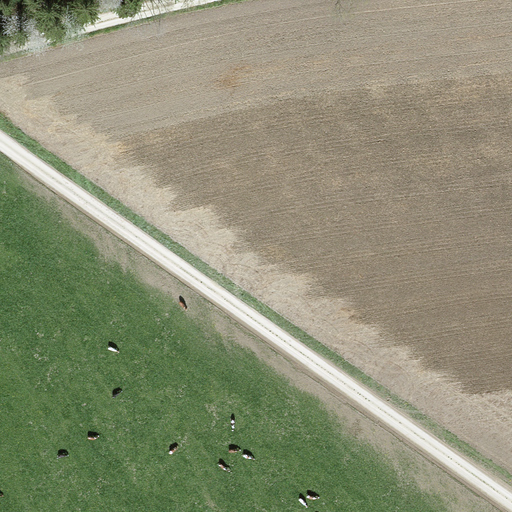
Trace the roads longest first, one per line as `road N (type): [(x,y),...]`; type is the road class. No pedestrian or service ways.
road 1 (track): [(511,503),(0,139)]
road 2 (track): [(0,47),(186,0)]
